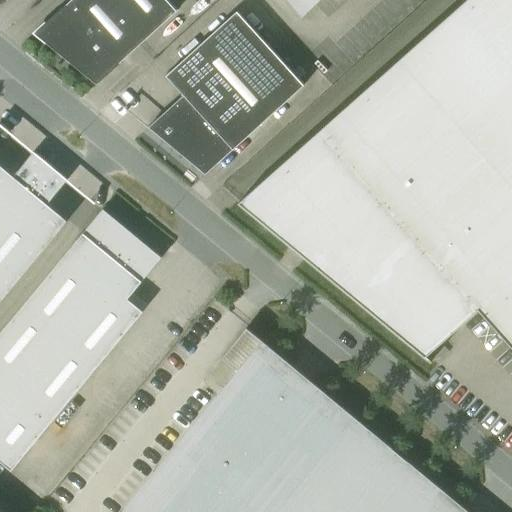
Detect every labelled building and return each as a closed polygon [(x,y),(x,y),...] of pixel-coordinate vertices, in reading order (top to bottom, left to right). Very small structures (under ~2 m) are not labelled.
[(81,70),(98,83),(178,10),(168,0),(70,0),(35,32),(67,59),(71,54),(83,67),(81,70)] [(511,0),(465,0),(239,202),(425,355),(479,307),(511,344),(511,0)] [(285,0),(301,17),(319,0),(285,0)] [(184,94),(149,126),(206,174),(305,84),(238,10),(166,75),(184,94)] [(0,301),(68,220),(48,203),(68,178),(34,151),(14,175),(0,163),(0,301)] [(162,256),(103,208),(0,332),(0,459),(12,469),(143,310),(128,297),(162,256)] [(472,511),(247,326),(222,357),(223,358),(247,329),(262,341),(119,511),(472,511)]
